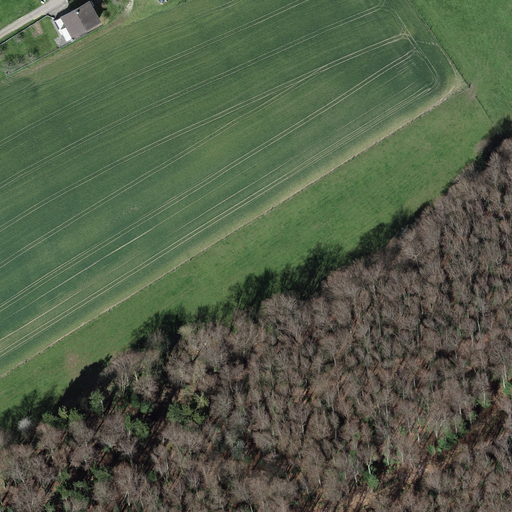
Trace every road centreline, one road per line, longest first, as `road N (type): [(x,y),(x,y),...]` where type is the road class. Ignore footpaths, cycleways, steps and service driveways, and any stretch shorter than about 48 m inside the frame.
road 1 (track): [(0,496),(202,395),(344,378),(511,329)]
road 2 (track): [(511,429),(356,511)]
